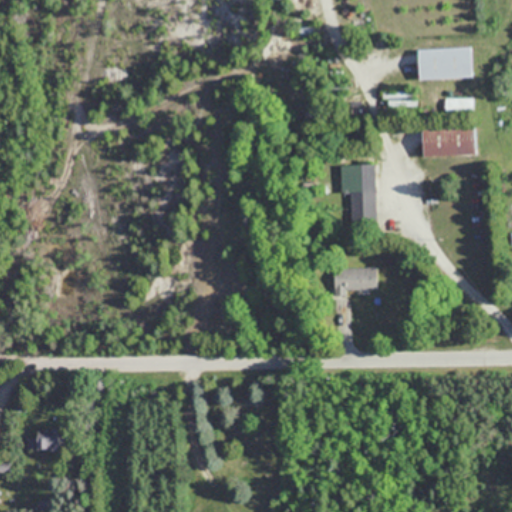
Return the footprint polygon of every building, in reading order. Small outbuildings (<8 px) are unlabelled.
[(416,49),(416,79),(471,78),(470,48),(416,49)] [(420,126),(420,155),(474,155),(474,126),(420,126)] [(342,164),(342,193),(351,193),(351,222),(376,222),(376,164),(342,164)] [(376,268),(334,268),(334,295),(346,295),(346,290),(376,290),(376,268)] [(63,430),(30,430),(30,449),(63,449),(63,430)]
